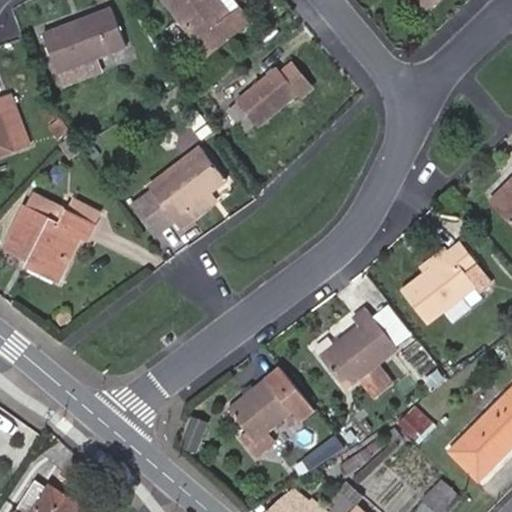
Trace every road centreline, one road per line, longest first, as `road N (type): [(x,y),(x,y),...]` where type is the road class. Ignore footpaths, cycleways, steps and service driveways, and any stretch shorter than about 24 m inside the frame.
road 1 (residential): [(411,106),(407,147),(375,221),(335,259),(107,425)]
road 2 (residential): [(107,425),(0,336)]
road 3 (residential): [(211,511),(107,425)]
road 4 (residential): [(329,0),(411,106)]
road 5 (residential): [(499,16),(411,106)]
